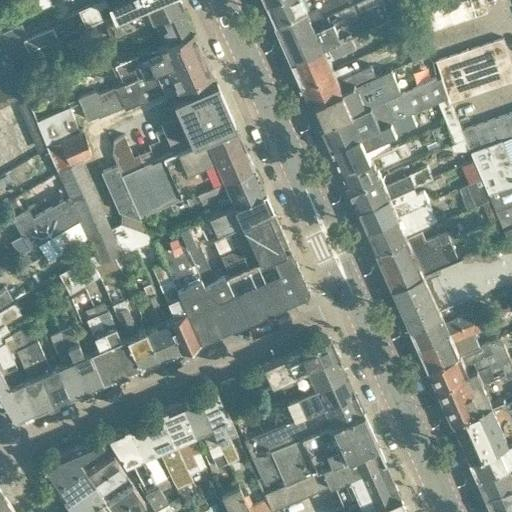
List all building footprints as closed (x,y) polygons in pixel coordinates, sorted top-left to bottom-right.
[(52,2),(50,0),(13,0),(11,1),(18,17),(52,2)] [(99,0),(78,9),(85,26),(103,19),(98,8),(107,4),(112,15),(128,8),(147,0),(99,0)] [(131,15),(106,27),(111,38),(115,36),(153,19),(183,6),(183,5),(180,0),(147,0),(128,8),(131,15)] [(271,0),(268,2),(276,22),(324,0),(271,0)] [(324,0),(276,22),(294,60),(351,35),(393,16),(385,0),(380,0),(361,8),(357,10),(347,15),(333,21),(330,12),(335,9),(353,2),(356,0),(324,0)] [(455,22),(466,18),(459,0),(450,0),(448,1),(455,22)] [(472,0),(459,0),(466,18),(477,15),(472,0)] [(472,0),(477,15),(488,11),(484,0),(472,0)] [(443,26),(455,22),(448,1),(436,5),(443,26)] [(436,5),(425,8),(432,29),(443,26),(436,5)] [(183,6),(153,19),(154,21),(158,30),(163,41),(193,28),(191,24),(187,16),(185,11),(184,8),(183,6)] [(421,33),(432,29),(425,8),(414,12),(419,29),(421,33)] [(0,40),(1,42),(20,34),(25,32),(21,23),(0,32),(0,40)] [(147,25),(129,32),(133,41),(150,33),(147,25)] [(52,26),(22,39),(27,50),(57,37),(52,26)] [(163,41),(114,62),(123,82),(138,76),(202,48),(193,28),(163,41)] [(413,60),(429,52),(421,33),(419,29),(402,37),(413,60)] [(351,35),(294,60),(302,80),(303,82),(334,68),(334,66),(330,58),(356,46),(355,44),(367,39),(363,30),(351,35)] [(81,36),(66,42),(72,56),(87,50),(81,36)] [(499,61),(510,57),(503,37),(492,41),(499,61)] [(0,102),(22,91),(8,59),(1,43),(1,42),(0,40),(0,102)] [(488,65),(499,61),(492,41),(481,44),(488,65)] [(488,65),(481,44),(470,48),(477,68),(488,65)] [(94,90),(77,98),(87,118),(97,114),(98,116),(123,105),(124,108),(140,101),(177,86),(212,71),(202,48),(138,76),(123,82),(114,86),(100,92),(94,90)] [(466,72),(477,68),(470,48),(459,52),(466,72)] [(466,72),(459,52),(448,56),(455,76),(466,72)] [(443,80),(455,76),(448,56),(437,59),(438,63),(443,80)] [(511,80),(511,63),(510,57),(499,61),(506,82),(511,80)] [(506,82),(499,61),(488,65),(495,86),(506,82)] [(339,79),(335,68),(303,82),(313,103),(376,75),(372,64),(339,79)] [(495,86),(488,65),(477,68),(484,90),(495,86)] [(484,90),(477,68),(466,72),(473,93),(484,90)] [(386,71),(376,75),(313,103),(322,125),(397,93),(386,71)] [(473,93),(466,72),(455,76),(462,97),(473,93)] [(434,76),(397,93),(322,125),(332,147),(363,133),(411,112),(438,101),(448,96),(440,76),(435,78),(434,76)] [(462,97),(455,76),(443,80),(449,97),(450,101),(462,97)] [(182,111),(160,121),(172,150),(173,151),(236,124),(230,111),(224,113),(220,105),(226,102),(222,94),(217,82),(216,79),(172,98),(173,100),(177,110),(181,108),(182,111)] [(449,97),(448,96),(438,101),(447,122),(457,118),(450,101),(449,97)] [(69,105),(35,119),(46,144),(79,130),(78,129),(69,105)] [(363,133),(332,147),(342,169),(373,155),(391,148),(386,138),(417,124),(411,112),(363,133)] [(511,126),(507,113),(496,117),(503,138),(511,134),(511,126)] [(496,117),(484,121),(492,142),(503,138),(496,117)] [(457,118),(447,122),(456,143),(466,139),(462,129),(457,118)] [(484,121),(473,125),(481,146),(492,142),(484,121)] [(143,164),(122,173),(131,195),(245,146),(236,124),(173,151),(172,150),(154,158),(155,159),(149,162),(143,164)] [(473,125),(462,129),(466,139),(470,150),(481,146),(473,125)] [(79,130),(46,144),(56,168),(78,159),(91,153),(83,128),(78,129),(79,130)] [(113,139),(112,147),(127,141),(124,134),(113,138),(113,139)] [(434,135),(424,139),(429,149),(438,145),(434,135)] [(511,161),(511,162),(503,138),(492,142),(481,146),(470,150),(474,158),(477,166),(482,177),(488,193),(511,184),(511,161)] [(456,143),(452,145),(454,150),(470,150),(466,139),(456,143)] [(112,147),(112,152),(113,155),(130,148),(127,141),(112,147)] [(373,155),(342,169),(350,187),(351,189),(382,175),(381,174),(378,167),(411,153),(406,141),(391,148),(373,155)] [(186,195),(192,192),(254,166),(245,146),(131,195),(139,215),(170,201),(186,195)] [(130,148),(113,155),(116,163),(121,174),(133,155),(130,148)] [(150,148),(144,150),(149,162),(155,159),(154,158),(150,148)] [(144,150),(138,152),(143,164),(149,162),(144,150)] [(133,155),(121,174),(122,173),(143,164),(138,152),(133,155)] [(474,158),(459,165),(462,173),(477,166),(474,158)] [(78,159),(56,168),(58,172),(66,191),(83,171),(78,159)] [(141,218),(140,216),(139,216),(139,215),(131,195),(122,173),(121,174),(116,164),(100,171),(118,211),(121,211),(141,218)] [(254,166),(192,192),(197,204),(215,196),(219,205),(234,199),(236,203),(265,190),(254,166)] [(382,175),(351,189),(352,191),(359,208),(412,185),(432,176),(427,166),(386,185),(383,177),(382,175)] [(83,171),(66,191),(67,193),(71,203),(88,182),(83,171)] [(467,183),(460,187),(469,208),(477,205),(481,203),(491,199),(488,193),(482,177),(467,183)] [(88,182),(71,203),(76,213),(93,193),(88,182)] [(511,184),(488,193),(491,199),(495,209),(511,203),(511,184)] [(416,193),(412,185),(359,208),(368,227),(429,200),(424,190),(416,193)] [(243,220),(273,208),(265,190),(236,203),(210,215),(204,216),(179,227),(187,245),(198,240),(212,234),(243,220)] [(22,231),(10,238),(19,252),(23,249),(33,243),(37,241),(78,217),(76,213),(71,203),(67,193),(32,213),(27,204),(12,212),(22,231)] [(93,193),(76,213),(78,217),(81,225),(98,205),(93,193)] [(189,202),(186,195),(170,201),(173,209),(189,202)] [(491,199),(481,203),(490,223),(499,219),(495,209),(491,199)] [(436,216),(429,200),(368,227),(378,249),(423,230),(422,226),(437,220),(436,216)] [(511,203),(495,209),(499,219),(502,226),(511,222),(511,203)] [(98,205),(81,225),(86,236),(103,216),(98,205)] [(221,254),(229,272),(271,254),(289,246),(273,208),(243,220),(212,234),(220,250),(250,237),(252,240),(221,254)] [(141,218),(121,211),(121,221),(147,231),(141,218)] [(103,216),(86,236),(91,248),(108,227),(103,216)] [(78,217),(37,241),(47,259),(86,236),(81,225),(78,217)] [(121,221),(108,227),(119,253),(150,239),(147,231),(121,221)] [(511,222),(502,226),(507,237),(511,247),(511,222)] [(108,227),(91,248),(94,253),(98,262),(114,255),(119,253),(108,227)] [(179,227),(155,237),(166,261),(200,339),(292,299),(306,293),(308,288),(297,263),(289,246),(271,254),(229,272),(216,278),(209,281),(205,283),(202,277),(199,271),(196,265),(193,259),(191,253),(187,245),(179,227)] [(423,230),(378,249),(387,269),(451,240),(447,231),(428,240),(423,230)] [(511,281),(511,247),(507,237),(459,258),(394,287),(411,324),(442,310),(440,307),(472,294),(478,295),(511,281)] [(187,245),(191,253),(202,248),(198,240),(187,245)] [(459,258),(451,240),(387,269),(394,287),(459,258)] [(33,243),(23,249),(30,261),(40,255),(33,243)] [(204,254),(202,248),(191,253),(193,259),(204,254)] [(94,253),(58,274),(69,293),(83,284),(99,274),(95,263),(98,262),(94,253)] [(204,254),(193,259),(196,265),(207,260),(204,254)] [(98,262),(95,263),(99,274),(99,275),(119,266),(114,255),(98,262)] [(210,266),(207,260),(196,265),(199,271),(210,266)] [(166,317),(179,348),(200,339),(166,261),(153,267),(160,283),(168,301),(173,313),(166,317)] [(213,272),(210,266),(199,271),(202,277),(213,272)] [(216,278),(213,272),(202,277),(205,283),(209,281),(216,278)] [(151,283),(142,287),(147,297),(145,298),(155,321),(147,325),(146,325),(160,356),(161,356),(179,348),(166,317),(151,283)] [(0,304),(12,297),(5,287),(0,290),(0,304)] [(472,294),(440,307),(442,310),(443,312),(479,297),(478,295),(472,294)] [(124,297),(112,302),(116,310),(126,334),(139,365),(160,356),(146,325),(138,329),(124,297)] [(0,334),(8,329),(4,321),(20,311),(13,301),(0,308),(0,334)] [(104,301),(94,306),(124,373),(128,371),(128,370),(139,365),(126,334),(120,337),(104,301)] [(92,348),(89,350),(103,381),(117,375),(118,375),(124,373),(94,306),(85,310),(100,345),(92,348)] [(420,345),(484,317),(480,307),(447,321),(443,312),(442,310),(411,324),(420,345)] [(489,326),(484,317),(420,345),(430,367),(478,345),(473,333),(489,326)] [(57,401),(70,396),(56,364),(50,367),(37,339),(34,340),(25,320),(18,324),(19,327),(53,403),(58,401),(57,401)] [(71,324),(60,329),(87,389),(91,387),(91,386),(103,381),(89,350),(83,352),(71,324)] [(22,379),(36,410),(47,405),(47,406),(53,403),(19,327),(10,333),(28,376),(22,379)] [(56,364),(70,396),(81,391),(87,389),(60,329),(50,333),(62,361),(56,364)] [(4,336),(0,338),(0,400),(9,416),(17,419),(17,418),(36,410),(22,379),(18,369),(9,373),(4,362),(13,357),(4,336)] [(478,345),(430,367),(438,385),(469,372),(478,368),(489,363),(509,354),(501,336),(478,345)] [(323,338),(314,342),(219,383),(227,402),(279,379),(338,354),(337,351),(336,352),(331,341),(323,338)] [(310,377),(314,386),(346,372),(338,354),(279,379),(283,389),(310,377)] [(469,372),(438,385),(454,421),(490,405),(496,402),(487,381),(506,372),(507,375),(511,372),(511,361),(509,354),(489,363),(478,368),(469,372)] [(295,415),(354,390),(346,372),(314,386),(287,397),(295,415)] [(203,390),(198,392),(227,460),(238,455),(231,438),(237,435),(228,416),(215,385),(203,390)] [(361,408),(354,390),(295,415),(244,438),(252,456),(303,434),(330,422),(361,408)] [(192,395),(181,400),(195,430),(202,427),(218,464),(227,460),(198,392),(192,394),(192,395)] [(166,406),(161,408),(186,466),(189,472),(199,468),(192,452),(199,449),(192,432),(195,430),(181,400),(166,406)] [(490,405),(454,421),(471,458),(511,440),(511,403),(508,405),(507,402),(492,408),(490,405)] [(155,411),(144,416),(157,447),(175,487),(192,479),(189,472),(186,466),(161,408),(155,410),(155,411)] [(377,443),(361,408),(330,422),(303,434),(252,456),(259,474),(262,479),(279,472),(284,483),(377,443)] [(132,420),(127,422),(141,454),(157,480),(160,486),(162,489),(172,484),(167,475),(152,449),(157,447),(144,416),(132,421),(132,420)] [(122,425),(106,432),(125,460),(130,458),(145,486),(157,480),(141,454),(127,422),(122,425)] [(102,441),(98,435),(45,459),(45,458),(42,467),(43,467),(54,483),(83,463),(79,457),(102,441)] [(511,440),(471,458),(479,477),(511,462),(511,440)] [(293,500),(334,482),(384,460),(377,443),(284,483),(263,492),(265,497),(270,509),(293,500)] [(88,469),(83,463),(54,483),(62,494),(61,494),(64,498),(118,462),(111,452),(88,469)] [(364,498),(368,507),(399,493),(384,460),(334,482),(345,506),(364,498)] [(125,471),(118,462),(64,498),(68,504),(74,511),(78,511),(105,494),(101,488),(125,471)] [(511,462),(479,477),(487,494),(511,482),(511,462)] [(78,511),(109,511),(139,492),(132,482),(108,499),(105,494),(78,511)] [(511,482),(487,494),(494,510),(511,502),(511,482)] [(227,502),(231,511),(250,511),(248,505),(238,483),(222,491),(227,502)] [(160,486),(145,493),(154,507),(169,501),(160,486)] [(139,492),(109,511),(131,511),(145,501),(139,492)] [(404,511),(407,511),(399,493),(368,507),(356,511),(404,511)] [(0,499),(0,511),(15,511),(5,496),(5,497),(0,499)] [(265,497),(248,505),(250,511),(263,511),(270,509),(265,497)] [(217,500),(208,504),(209,506),(212,511),(231,511),(227,502),(219,505),(217,500)] [(146,511),(172,511),(174,511),(169,501),(154,507),(146,511)] [(511,511),(511,502),(494,510),(494,511),(511,511)]
